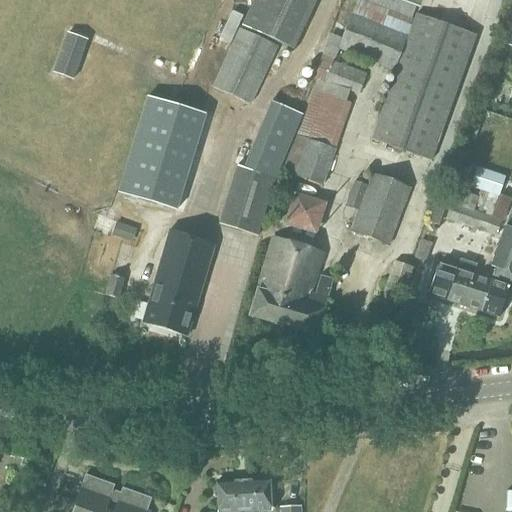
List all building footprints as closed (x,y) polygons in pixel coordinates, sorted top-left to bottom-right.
[(252,0),(240,27),(292,51),(316,0),(252,0)] [(298,136),(296,135),(283,172),(295,177),(323,187),(336,150),(352,104),(347,102),(350,91),(360,95),(367,75),(335,62),(336,60),(340,50),(394,72),(407,38),(371,140),(432,162),(477,36),(416,14),(418,9),(420,10),(422,0),(357,0),(355,5),(351,15),(342,39),(330,34),(315,80),(317,80),(315,86),(298,136)] [(212,88),(251,106),(279,47),(240,28),(212,88)] [(68,33),(53,73),(74,81),(88,41),(68,33)] [(147,98),(118,194),(175,211),(205,116),(147,98)] [(244,169),(236,166),(218,225),(258,237),(277,182),(302,116),(270,102),(244,169)] [(476,170),(471,185),(481,189),(490,193),(499,195),(504,179),(476,170)] [(345,206),(358,211),(350,232),(389,247),(412,188),(372,174),(367,186),(354,181),(345,206)] [(478,197),(477,197),(467,226),(477,230),(482,215),(490,193),(481,189),(478,197)] [(458,190),(453,204),(448,219),(458,223),(468,194),(458,190)] [(284,226),(317,236),(327,203),(294,193),(284,226)] [(490,193),(482,215),(477,230),(487,233),(492,218),(491,218),(499,195),(490,193)] [(477,197),(468,194),(458,223),(467,226),(477,197)] [(440,196),(430,222),(439,225),(449,199),(440,196)] [(501,197),(494,217),(504,221),(511,200),(501,197)] [(505,227),(501,238),(506,240),(503,248),(503,249),(511,251),(511,213),(510,213),(505,227)] [(496,237),(502,222),(492,218),(487,233),(496,237)] [(117,222),(112,236),(133,243),(137,229),(117,222)] [(215,246),(170,230),(142,323),(188,337),(215,246)] [(325,254),(273,237),(249,318),(318,337),(333,280),(321,276),(315,294),(313,293),(325,254)] [(421,240),(414,258),(425,262),(432,244),(421,240)] [(491,267),(496,268),(493,276),(511,282),(511,251),(503,249),(503,248),(498,246),(497,251),(495,250),(493,256),(495,257),(491,267)] [(449,267),(438,264),(428,295),(446,301),(457,270),(460,262),(451,259),(449,267)] [(457,270),(446,301),(464,307),(474,275),(477,265),(460,259),(460,262),(457,270)] [(395,262),(381,300),(399,307),(407,283),(412,268),(400,264),(395,262)] [(474,275),(464,307),(481,312),(491,281),(474,275)] [(119,300),(125,280),(110,276),(105,296),(119,300)] [(499,318),(509,287),(491,281),(481,312),(499,318)] [(145,511),(150,499),(121,488),(119,494),(111,491),(113,486),(84,475),(70,511),(145,511)] [(244,511),(270,511),(269,480),(243,481),(244,511)] [(218,511),(244,511),(243,481),(217,483),(218,511)]
